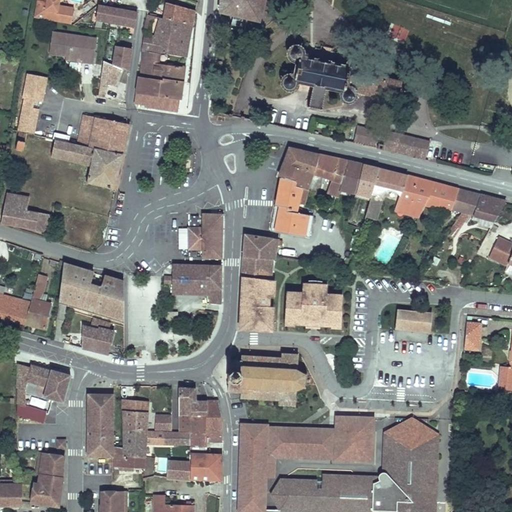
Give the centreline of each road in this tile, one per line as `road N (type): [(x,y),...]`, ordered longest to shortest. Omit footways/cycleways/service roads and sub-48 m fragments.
road 1 (residential): [(511,300),(379,295),(365,389),(353,393),(337,387),(305,343),(227,335)]
road 2 (tertiary): [(291,137),(511,192)]
road 3 (residential): [(204,133),(144,120),(139,126),(124,196),(150,231)]
road 4 (tertiary): [(227,335),(233,182)]
road 5 (residential): [(203,364),(227,420),(229,511)]
road 6 (residential): [(93,365),(77,389),(74,511)]
road 7 (residential): [(131,245),(98,259),(0,229)]
road 8 (tertiary): [(212,0),(204,133)]
